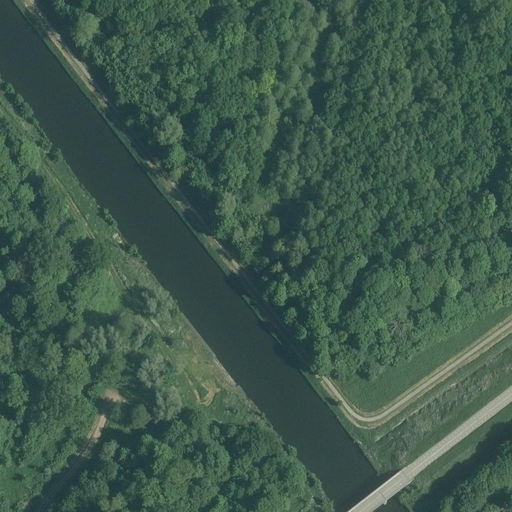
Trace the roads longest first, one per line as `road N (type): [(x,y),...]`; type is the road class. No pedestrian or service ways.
road 1 (unclassified): [(358,511),(511,393)]
road 2 (track): [(108,383),(38,511)]
